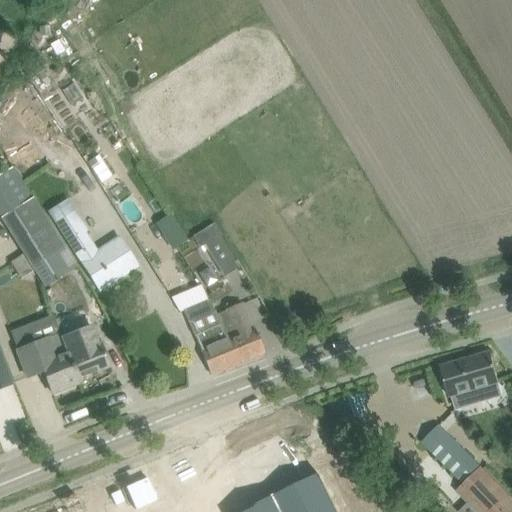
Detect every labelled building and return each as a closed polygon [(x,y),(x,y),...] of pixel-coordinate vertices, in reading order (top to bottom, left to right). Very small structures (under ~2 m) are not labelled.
[(48,26),(39,27),(40,36),(49,35),(48,26)] [(30,59),(21,65),(39,93),(48,87),(30,59)] [(53,91),(45,96),(66,128),(94,110),(74,78),(53,91)] [(0,120),(0,123),(31,165),(56,146),(40,124),(34,128),(19,107),(0,120)] [(101,108),(89,115),(99,130),(110,123),(101,108)] [(127,148),(115,156),(124,169),(135,161),(127,148)] [(105,159),(100,158),(89,165),(100,182),(114,172),(105,159)] [(69,174),(78,188),(92,180),(83,166),(69,174)] [(10,167),(0,173),(0,221),(29,266),(60,246),(10,167)] [(49,211),(82,262),(100,290),(137,266),(119,238),(98,252),(86,233),(89,231),(68,199),(49,211)] [(119,211),(128,224),(143,214),(134,201),(119,211)] [(214,224),(193,237),(200,248),(204,245),(224,277),(238,268),(219,236),(221,235),(214,224)] [(60,246),(29,266),(42,287),(74,267),(60,246)] [(20,255),(12,260),(20,273),(28,267),(20,255)] [(227,338),(216,315),(209,301),(207,301),(200,285),(172,298),(179,311),(184,309),(211,375),(238,364),(227,338)] [(242,304),(216,315),(227,338),(238,364),(264,353),(253,327),(252,328),(242,304)] [(92,327),(61,339),(77,379),(108,367),(99,343),(92,327)] [(77,379),(61,339),(59,334),(17,350),(28,378),(43,371),(52,394),(79,383),(77,379)] [(441,367),(447,386),(450,397),(500,383),(491,352),(441,367)] [(439,427),(424,442),(466,484),(481,469),(439,427)] [(466,484),(458,491),(478,511),(508,511),(511,508),(511,500),(481,469),(466,484)] [(319,476),(274,498),(281,511),(332,511),(336,510),(319,476)] [(159,505),(164,511),(232,511),(234,511),(225,500),(222,494),(210,478),(193,489),(189,483),(159,505)] [(366,491),(360,483),(352,488),(357,497),(366,491)] [(281,511),(274,498),(245,511),(281,511)]
